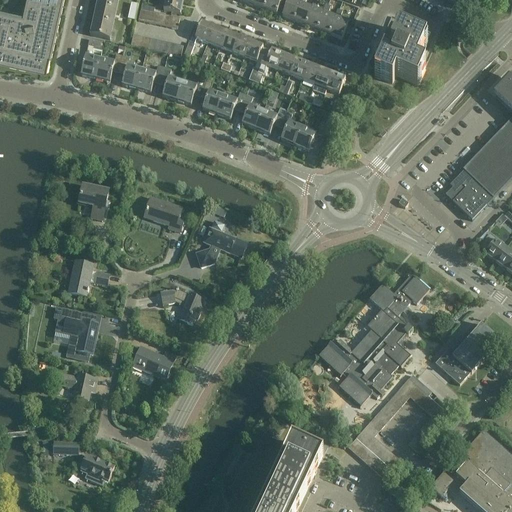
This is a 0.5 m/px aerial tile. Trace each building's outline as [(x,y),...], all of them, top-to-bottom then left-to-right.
[(25,0),(23,11),(0,5),(0,57),(41,67),(46,68),(60,0),(25,0)] [(110,41),(117,10),(119,0),(98,0),(90,36),(110,41)] [(183,2),(173,0),(165,0),(163,11),(180,15),(183,2)] [(254,0),(252,6),(264,11),(268,0),(254,0)] [(268,0),(264,11),(276,16),(282,0),(268,0)] [(282,18),(294,22),(301,5),(299,5),(299,4),(293,2),(293,0),(287,0),(288,0),(289,1),(282,18)] [(301,5),(294,22),(306,27),(313,10),(311,9),(304,6),(306,0),(301,0),(299,4),(299,5),(301,5)] [(313,10),(306,27),(318,31),(325,14),(323,14),(323,13),(316,11),(319,3),(314,2),(311,9),(313,10)] [(134,21),(137,6),(131,4),(128,20),(134,21)] [(142,5),(141,11),(147,12),(152,13),(154,14),(155,8),(142,5)] [(325,14),(318,31),(329,36),(336,19),(335,18),(328,15),(331,8),(326,6),(323,14),(323,13),(323,14),(325,14)] [(141,11),(139,22),(144,24),(147,12),(141,11)] [(336,19),(329,36),(342,41),(348,23),(340,20),(343,13),(338,11),(335,18),(336,19)] [(147,12),(144,24),(150,25),(152,13),(147,12)] [(152,13),(150,25),(155,26),(158,15),(154,14),(152,13)] [(174,18),(171,30),(177,31),(180,20),(174,18)] [(195,40),(208,45),(215,29),(201,23),(195,40)] [(215,29),(208,45),(220,50),(227,33),(215,29)] [(417,86),(425,68),(417,64),(426,43),(398,30),(387,56),(384,55),(374,77),(392,85),(396,77),(417,86)] [(227,33),(220,50),(232,54),(239,38),(227,33)] [(131,48),(137,49),(139,37),(134,36),(131,48)] [(139,37),(137,49),(142,50),(145,39),(139,37)] [(239,38),(232,54),(245,59),(251,43),(239,38)] [(150,40),(147,51),(153,53),(155,41),(150,40)] [(89,41),(87,52),(92,54),(93,52),(102,54),(104,44),(89,41)] [(161,42),(158,54),(164,55),(167,44),(161,42)] [(251,43),(245,59),(257,64),(263,48),(251,43)] [(190,58),(194,46),(189,44),(184,56),(190,58)] [(172,45),(170,57),(175,58),(178,46),(172,45)] [(178,46),(175,58),(181,59),(183,48),(178,46)] [(266,65),(265,67),(268,69),(278,72),(284,56),(272,51),(268,59),(266,65)] [(87,52),(81,77),(95,80),(100,61),(91,59),(92,54),(87,52)] [(100,61),(95,80),(110,84),(113,71),(119,72),(123,58),(116,56),(114,64),(100,61)] [(284,56),(278,72),(290,77),(296,61),(284,56)] [(123,58),(119,72),(125,74),(122,86),(136,90),(141,71),(133,69),(134,64),(129,62),(129,59),(123,58)] [(296,61),(290,77),(302,82),(309,65),(296,61)] [(259,71),(254,83),(260,86),(264,75),(265,76),(268,69),(265,67),(266,65),(262,63),(259,71)] [(309,65),(302,82),(315,86),(321,70),(309,65)] [(142,71),(136,90),(151,95),(154,82),(160,84),(164,69),(158,67),(155,75),(142,71)] [(164,69),(160,84),(166,85),(162,98),(176,103),(183,84),(169,79),(171,71),(164,69)] [(253,69),(249,81),(254,83),(259,71),(253,69)] [(315,86),(313,92),(325,97),(327,91),(333,75),(321,70),(315,86)] [(333,75),(327,91),(339,96),(346,80),(333,75)] [(183,84),(176,103),(191,107),(195,94),(201,96),(206,82),(199,80),(196,88),(183,84)] [(453,189),(445,197),(452,204),(453,204),(472,222),(511,180),(511,81),(492,103),(511,121),(463,171),(468,176),(454,191),(453,189)] [(206,82),(201,96),(207,98),(202,111),(216,116),(223,97),(209,92),(212,85),(206,82)] [(285,89),(283,95),(287,96),(292,84),(288,82),(285,89)] [(223,97),(216,116),(231,121),(235,109),(241,111),(247,97),(240,94),(237,102),(223,97)] [(302,95),(300,101),(308,104),(310,98),(302,95)] [(247,97),(241,111),(247,113),(242,125),(256,131),(263,113),(250,107),(253,100),(247,97)] [(335,101),(330,113),(336,115),(341,103),(335,101)] [(263,113),(256,131),(269,136),(274,124),(280,127),(286,113),(280,111),(277,118),(263,113)] [(286,113),(280,127),(286,129),(280,142),(294,148),(302,129),(289,123),(292,116),(286,113)] [(329,134),(336,118),(325,114),(324,116),(318,130),(325,132),(329,134)] [(302,129),(294,148),(308,154),(316,135),(302,129)] [(331,153),(335,144),(330,142),(326,151),(331,153)] [(102,222),(108,194),(83,188),(79,205),(94,208),(91,220),(102,222)] [(180,235),(184,223),(178,221),(182,211),(150,200),(144,219),(169,227),(168,231),(180,235)] [(405,210),(408,205),(402,201),(398,205),(405,210)] [(210,252),(197,256),(201,269),(215,265),(214,264),(220,250),(241,259),(246,246),(221,235),(224,227),(214,223),(210,231),(204,244),(211,247),(210,252)] [(495,263),(506,250),(496,243),(497,241),(490,235),(480,248),(487,253),(485,256),(495,263)] [(511,254),(506,250),(495,263),(506,271),(511,262),(511,254)] [(75,263),(68,295),(86,299),(93,267),(75,263)] [(98,274),(96,285),(107,287),(110,277),(98,274)] [(373,297),(369,301),(381,312),(384,314),(387,310),(397,319),(412,302),(417,306),(429,292),(415,279),(412,282),(409,279),(393,296),(382,286),(373,297)] [(172,292),(161,294),(163,306),(174,304),(174,303),(184,307),(178,321),(192,327),(195,320),(197,321),(204,304),(202,303),(203,302),(189,296),(177,291),(172,292)] [(56,310),(54,320),(65,323),(63,335),(78,339),(74,360),(86,363),(87,355),(92,356),(99,325),(97,325),(98,318),(83,314),(83,315),(56,309),(56,310)] [(330,345),(319,358),(341,377),(343,376),(347,379),(339,389),(348,396),(362,408),(372,396),(377,401),(380,397),(382,399),(386,394),(383,391),(393,379),(391,377),(399,368),(401,370),(411,358),(397,346),(406,336),(408,338),(412,333),(408,329),(398,320),(397,319),(387,310),(384,314),(381,312),(367,328),(371,332),(372,333),(354,353),(340,341),(336,345),(333,342),(330,345)] [(497,346),(500,342),(481,325),(467,341),(461,336),(435,365),(460,386),(471,374),(472,375),(475,371),(475,370),(496,346),(497,346)] [(165,382),(176,358),(167,354),(165,360),(140,349),(132,367),(165,382)] [(94,394),(97,381),(78,377),(78,379),(56,375),(54,385),(75,390),(73,399),(89,403),(91,393),(94,394)] [(413,377),(409,382),(413,386),(417,381),(413,377)] [(409,382),(396,395),(406,403),(409,399),(417,390),(413,386),(409,382)] [(409,399),(414,403),(422,394),(417,390),(409,399)] [(422,394),(414,403),(418,407),(427,398),(422,394)] [(396,395),(392,400),(402,408),(406,403),(396,395)] [(427,398),(418,407),(423,411),(431,402),(427,398)] [(392,400),(388,405),(398,413),(402,408),(392,400)] [(431,402),(423,411),(428,415),(436,406),(431,402)] [(388,405),(384,409),(394,417),(398,413),(388,405)] [(436,406),(428,415),(432,419),(440,410),(436,406)] [(384,409),(380,414),(390,422),(394,417),(384,409)] [(440,410),(432,419),(428,424),(437,432),(450,418),(440,410)] [(380,414),(377,418),(386,426),(390,422),(380,414)] [(377,418),(373,423),(382,431),(386,426),(377,418)] [(373,423),(369,427),(378,435),(382,431),(373,423)] [(428,424),(424,428),(433,436),(437,432),(428,424)] [(369,427),(356,441),(361,445),(366,449),(374,440),(378,435),(369,427)] [(424,428),(420,432),(429,441),(433,436),(424,428)] [(420,432),(416,437),(425,445),(429,441),(420,432)] [(467,464),(456,477),(447,470),(430,489),(441,499),(448,491),(456,499),(459,495),(478,511),(511,511),(511,458),(483,432),(463,456),(470,462),(467,465),(467,464)] [(328,447),(298,433),(296,436),(293,443),(323,457),(328,447)] [(416,437),(412,442),(421,450),(425,445),(416,437)] [(374,440),(366,449),(370,453),(378,444),(374,440)] [(348,450),(353,454),(361,445),(356,441),(348,450)] [(421,450),(412,442),(408,446),(417,454),(421,450)] [(78,456),(78,444),(54,443),(54,451),(66,452),(66,456),(78,456)] [(323,458),(323,457),(293,443),(260,511),(295,511),(311,480),(312,481),(315,476),(313,475),(322,457),(323,458)] [(378,444),(370,453),(375,457),(383,448),(378,444)] [(361,445),(353,454),(358,458),(366,449),(361,445)] [(383,448),(375,457),(379,461),(387,452),(383,448)] [(366,449),(358,458),(362,462),(370,453),(366,449)] [(387,452),(379,461),(384,465),(392,456),(387,452)] [(370,453),(362,462),(367,466),(375,457),(370,453)] [(392,456),(384,465),(388,469),(396,460),(392,456)] [(86,457),(81,471),(82,472),(81,473),(87,476),(85,480),(103,488),(103,486),(105,481),(108,483),(114,469),(86,457)] [(375,457),(367,466),(371,470),(379,461),(375,457)] [(396,460),(388,469),(393,473),(401,464),(396,460)] [(371,470),(376,474),(384,465),(379,461),(371,470)] [(393,473),(397,477),(405,468),(401,464),(393,473)] [(384,465),(376,474),(380,478),(388,469),(384,465)] [(388,469),(380,478),(385,482),(393,473),(388,469)] [(393,473),(385,482),(389,486),(397,477),(393,473)]
